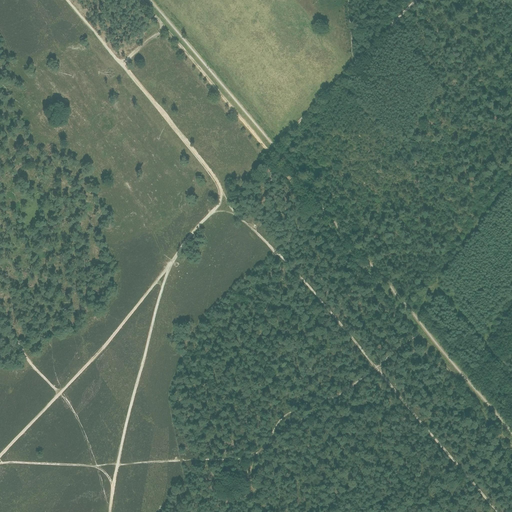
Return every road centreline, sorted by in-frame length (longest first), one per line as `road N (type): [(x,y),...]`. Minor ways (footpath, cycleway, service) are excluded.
road 1 (track): [(0,463),(255,456),(281,417),(340,395),(425,329)]
road 2 (track): [(276,251),(498,511)]
road 3 (track): [(213,210),(0,456)]
road 4 (track): [(511,445),(317,212)]
road 5 (track): [(109,511),(171,261)]
road 6 (track): [(213,210),(221,187),(121,64),(167,20)]
road 7 (track): [(268,152),(415,0)]
road 8 (track): [(141,0),(268,152)]
